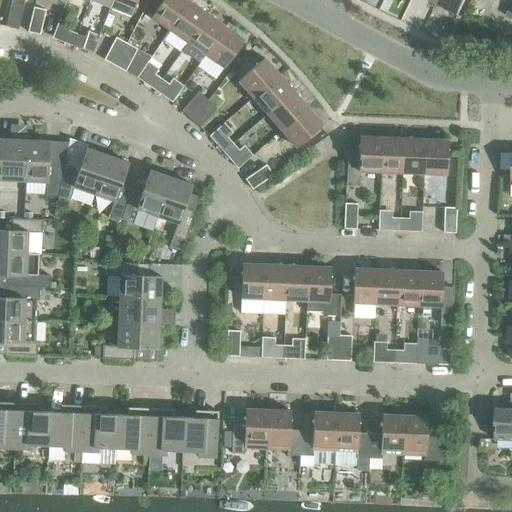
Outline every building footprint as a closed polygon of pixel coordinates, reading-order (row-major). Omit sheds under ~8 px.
[(163,0),(151,17),(169,30),(189,2),(186,0),(163,0)] [(437,0),(436,3),(458,14),(464,0),(437,0)] [(5,27),(17,29),(23,5),(11,2),(5,27)] [(169,30),(187,43),(207,14),(189,2),(169,30)] [(27,32),(39,35),(45,10),(33,7),(27,32)] [(187,43),(204,55),(224,27),(207,14),(187,43)] [(63,43),(68,31),(70,25),(58,20),(51,39),(63,43)] [(224,27),(204,55),(223,68),(243,39),(224,27)] [(68,31),(63,43),(71,46),(76,34),(68,31)] [(87,31),(84,37),(80,49),(79,50),(92,54),(99,36),(87,31)] [(76,34),(71,46),(80,49),(84,37),(76,34)] [(115,38),(103,60),(114,66),(126,44),(115,38)] [(126,44),(114,66),(125,71),(137,49),(126,44)] [(150,58),(147,61),(158,69),(160,65),(150,58)] [(237,81),(252,98),(278,75),(264,58),(237,81)] [(147,61),(136,78),(146,85),(154,74),(158,69),(147,61)] [(154,74),(146,85),(154,90),(161,79),(155,75),(154,74)] [(252,98),(266,114),(293,91),(278,75),(252,98)] [(161,79),(154,90),(161,95),(168,84),(162,80),(161,79)] [(168,84),(161,95),(171,102),(183,86),(172,79),(168,84)] [(266,114),(280,131),(307,108),(293,91),(266,114)] [(198,92),(181,111),(190,119),(207,101),(207,100),(198,92)] [(207,101),(190,119),(199,127),(216,108),(207,100),(207,101)] [(307,108),(280,131),(295,147),(322,125),(307,108)] [(217,146),(227,137),(231,133),(223,125),(209,138),(217,146)] [(227,137),(217,146),(223,152),(232,144),(227,137)] [(380,172),(382,138),(359,137),(359,151),(347,151),(346,183),(359,183),(359,171),(380,172)] [(403,138),(382,138),(380,172),(402,173),(403,138)] [(425,139),(403,138),(402,173),(423,174),(425,139)] [(0,180),(24,181),(26,140),(0,139),(0,180)] [(447,140),(425,139),(423,174),(446,175),(447,140)] [(45,196),(57,197),(63,166),(47,165),(48,141),(26,140),(24,181),(25,181),(45,182),(45,194),(45,196)] [(232,144),(223,152),(229,159),(238,151),(233,145),(232,144)] [(244,147),(239,151),(229,160),(238,170),(253,156),(244,147)] [(73,187),(93,194),(107,156),(85,148),(78,171),(63,166),(57,197),(69,201),(73,187)] [(108,215),(120,219),(130,189),(120,186),(128,163),(107,156),(93,194),(113,201),(108,215)] [(244,179),(251,189),(272,175),(265,165),(244,179)] [(137,209),(157,216),(170,178),(149,170),(141,193),(130,189),(120,219),(132,223),(137,209)] [(170,178),(157,216),(177,223),(172,237),(181,240),(184,241),(195,212),(183,208),(191,185),(170,178)] [(25,181),(25,193),(45,194),(45,182),(25,181)] [(343,229),(356,229),(357,204),(344,204),(343,229)] [(442,233),(455,234),(456,208),(443,208),(442,233)] [(390,232),(391,218),(391,212),(378,211),(377,231),(390,232)] [(409,213),(408,219),(408,232),(421,233),(421,213),(409,213)] [(0,230),(0,252),(26,254),(27,232),(41,233),(42,220),(31,219),(24,219),(11,218),(10,230),(0,230)] [(390,232),(399,232),(399,219),(391,218),(390,232)] [(399,219),(399,232),(408,232),(408,219),(399,219)] [(172,237),(169,247),(178,250),(181,240),(172,237)] [(0,274),(8,275),(8,286),(39,288),(40,275),(25,275),(26,254),(0,252),(0,274)] [(119,276),(118,297),(159,299),(160,277),(136,276),(137,264),(106,262),(105,268),(105,276),(119,276)] [(242,264),(240,313),(262,314),(264,265),(242,264)] [(264,265),(262,314),(284,315),(284,301),(286,266),(264,265)] [(286,266),(284,301),(306,301),(307,266),(286,266)] [(306,301),(305,311),(322,312),(322,315),(336,316),(337,295),(328,294),(329,267),(307,266),(306,301)] [(352,303),(374,304),(376,269),(353,268),(352,303)] [(374,304),(396,305),(397,270),(376,269),(374,304)] [(396,305),(417,306),(419,271),(397,270),(396,305)] [(419,271),(417,306),(440,307),(441,287),(441,272),(419,271)] [(0,297),(0,319),(35,321),(36,300),(38,300),(39,288),(8,286),(7,298),(0,297)] [(441,287),(440,307),(452,308),(453,287),(441,287)] [(118,297),(117,325),(158,327),(159,299),(118,297)] [(35,321),(0,319),(0,342),(5,342),(5,354),(36,356),(37,342),(34,342),(35,321)] [(338,337),(339,323),(327,323),(325,361),(337,362),(338,337)] [(158,327),(117,325),(116,346),(102,345),(101,359),(133,360),(133,348),(157,349),(158,327)] [(226,356),(238,356),(239,347),(239,331),(227,331),(226,356)] [(350,337),(338,337),(337,362),(350,362),(350,337)] [(273,346),(274,339),(261,339),(260,358),(273,359),(273,346)] [(437,365),(438,340),(417,339),(416,345),(416,364),(437,365)] [(304,340),(291,340),(291,347),(291,360),(304,360),(304,340)] [(437,365),(450,365),(450,340),(438,340),(437,365)] [(386,344),(373,344),(373,364),(385,364),(385,351),(386,344)] [(416,364),(416,345),(403,345),(403,351),(403,364),(416,364)] [(282,359),(283,347),(273,346),(273,359),(282,359)] [(253,348),(239,347),(238,356),(252,357),(253,348)] [(291,360),(291,347),(283,347),(282,359),(291,360)] [(394,351),(385,351),(385,364),(394,364),(394,351)] [(403,351),(394,351),(394,364),(403,364),(403,351)] [(494,440),(511,440),(511,393),(511,394),(510,409),(496,408),(494,440)] [(0,448),(13,449),(15,403),(3,402),(2,410),(0,409),(0,448)] [(31,445),(47,446),(49,411),(28,410),(28,403),(15,403),(13,449),(31,450),(31,445)] [(74,452),(81,452),(82,406),(70,405),(70,412),(49,411),(47,446),(63,447),(63,451),(74,452)] [(98,448),(114,449),(116,414),(95,414),(95,406),(82,406),(81,452),(98,453),(98,448)] [(142,455),(148,455),(150,409),(137,408),(137,415),(116,414),(114,449),(130,449),(130,454),(142,455)] [(166,451),(181,452),(183,417),(162,416),(162,409),(150,409),(148,455),(165,456),(166,451)] [(244,448),(266,449),(267,410),(245,409),(244,428),(232,428),(232,430),(231,448),(231,453),(244,453),(244,448)] [(286,455),(300,456),(301,430),(289,430),(290,411),(267,410),(266,449),(287,450),(286,455)] [(183,417),(181,452),(197,452),(197,457),(215,458),(217,411),(204,411),(204,418),(183,417)] [(312,465),(333,466),(335,413),(313,412),(312,431),(301,430),(300,456),(312,456),(312,465)] [(335,413),(333,466),(354,467),(355,458),(356,458),(368,459),(369,433),(357,433),(358,414),(335,413)] [(381,434),(369,433),(368,459),(381,459),(381,454),(402,455),(404,415),(381,415),(381,434)] [(426,416),(404,415),(402,455),(423,456),(423,461),(445,462),(447,437),(425,436),(426,416)] [(223,430),(222,448),(231,448),(232,430),(223,430)]
